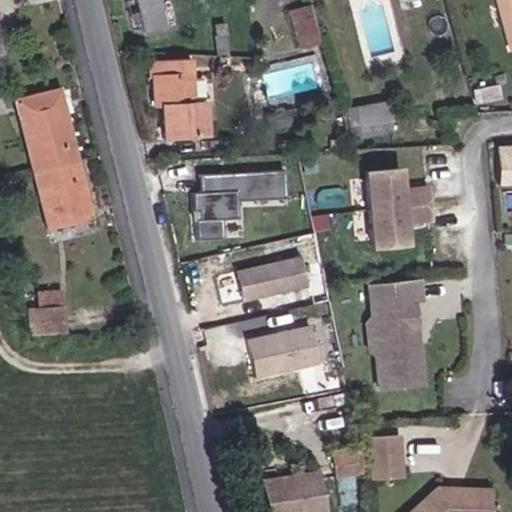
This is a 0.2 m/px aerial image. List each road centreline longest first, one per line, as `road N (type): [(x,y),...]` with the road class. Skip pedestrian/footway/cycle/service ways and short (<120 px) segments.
road 1 (residential): [(92,0),(177,346),(208,511)]
road 2 (residential): [(492,390),(477,147),(492,126),(511,125)]
